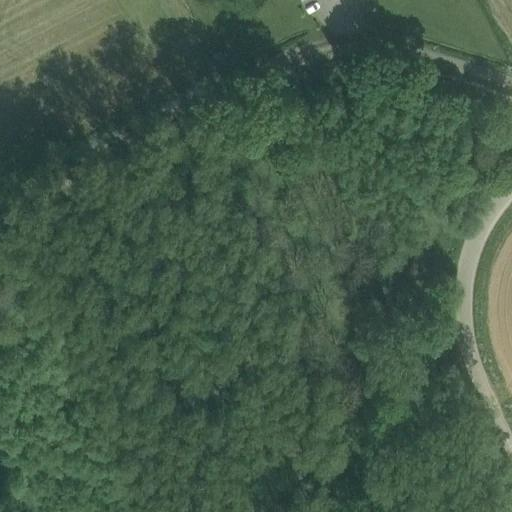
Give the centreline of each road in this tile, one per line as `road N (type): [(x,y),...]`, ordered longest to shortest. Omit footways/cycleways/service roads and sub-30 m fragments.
road 1 (track): [(0,202),(272,60),(321,46)]
road 2 (unclassified): [(511,448),(463,336),(470,252),(484,218),(511,191)]
road 3 (unclassified): [(321,46),(367,45),(511,84)]
